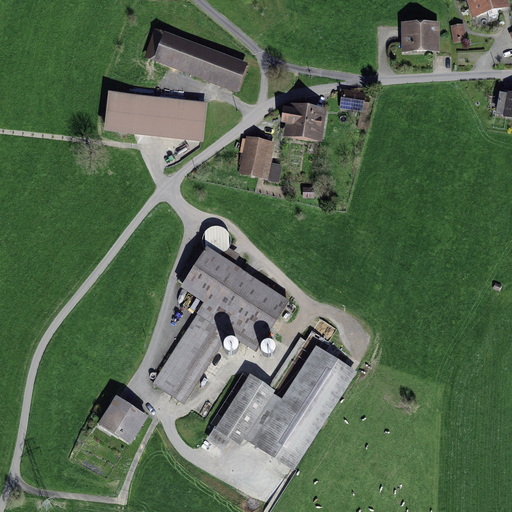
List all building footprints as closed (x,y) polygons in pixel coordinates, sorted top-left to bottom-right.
[(506,0),(469,0),(476,22),(510,12),(506,0)] [(439,23),(402,24),(403,52),(439,52),(439,23)] [(462,26),(450,27),(453,45),(465,43),(462,26)] [(251,69),(169,35),(159,59),(241,93),(251,69)] [(210,104),(114,94),(110,133),(206,143),(210,104)] [(368,97),(347,94),(344,109),(365,113),(368,97)] [(329,113),(291,107),(286,138),(324,145),(329,113)] [(274,146),(247,140),(239,176),(267,181),(274,146)] [(228,249),(223,258),(235,265),(240,256),(228,249)] [(294,305),(210,251),(184,291),(206,305),(153,387),(184,407),(230,337),(261,357),(294,305)] [(285,405),(251,382),(218,431),(244,448),(248,442),(293,472),(356,376),(320,352),(285,405)] [(151,419),(120,400),(102,428),(134,447),(151,419)]
